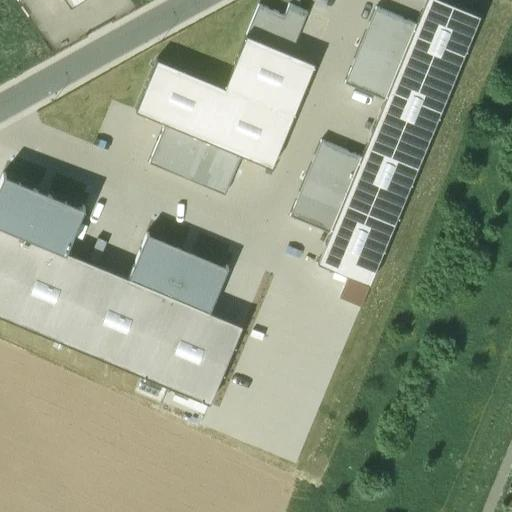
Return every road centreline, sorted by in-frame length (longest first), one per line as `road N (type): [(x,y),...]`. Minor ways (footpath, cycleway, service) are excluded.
road 1 (unclassified): [(0,108),(200,0)]
road 2 (track): [(511,374),(454,511)]
